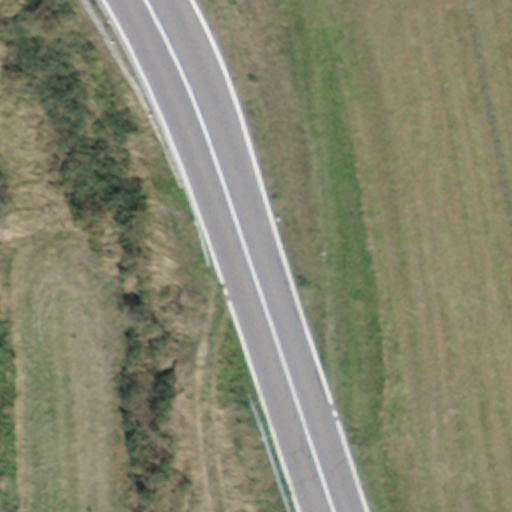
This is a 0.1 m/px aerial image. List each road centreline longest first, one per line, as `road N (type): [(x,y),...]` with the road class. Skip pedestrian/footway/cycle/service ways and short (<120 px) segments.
road 1 (primary): [(332,511),(206,125),(151,0)]
road 2 (track): [(250,268),(221,305),(208,353),(204,425),(217,511)]
